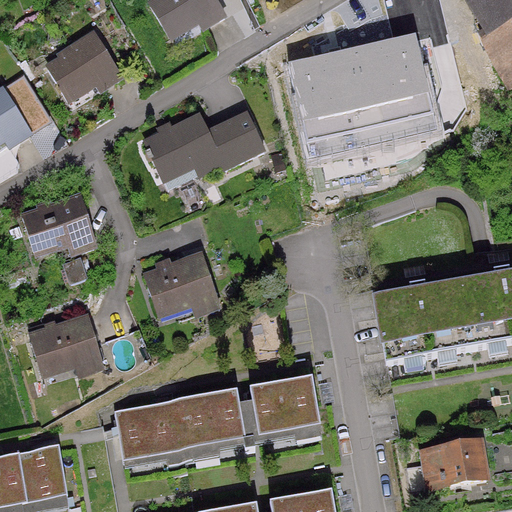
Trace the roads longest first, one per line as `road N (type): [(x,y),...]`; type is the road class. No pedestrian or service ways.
road 1 (residential): [(340,0),(84,144)]
road 2 (residential): [(370,511),(320,232)]
